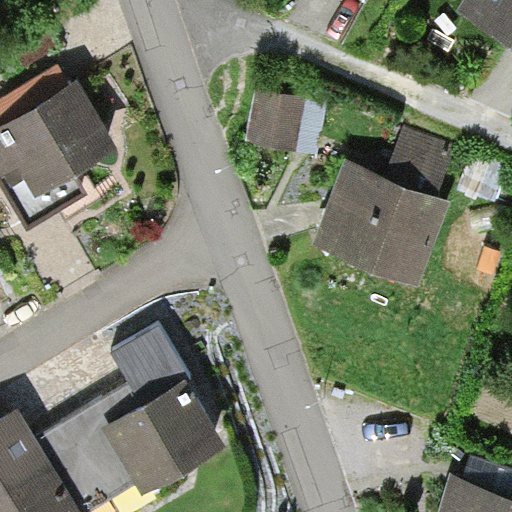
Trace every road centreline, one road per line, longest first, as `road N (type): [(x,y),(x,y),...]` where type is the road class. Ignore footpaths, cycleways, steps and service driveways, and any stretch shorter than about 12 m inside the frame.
road 1 (residential): [(145,6),(511,138)]
road 2 (residential): [(333,511),(225,237)]
road 3 (residential): [(225,237),(0,372)]
road 4 (residential): [(225,237),(145,6)]
